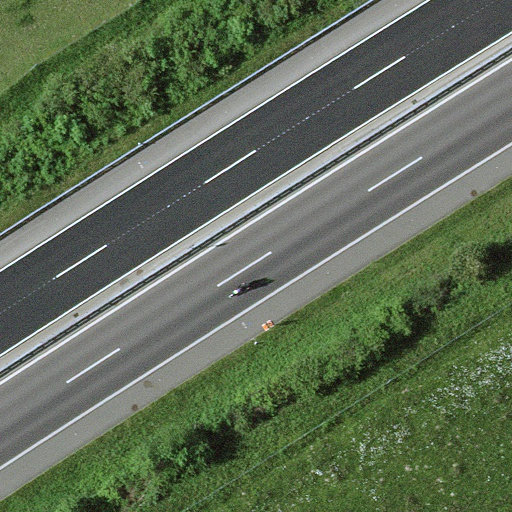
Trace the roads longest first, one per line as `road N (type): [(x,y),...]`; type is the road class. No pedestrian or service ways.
road 1 (motorway): [(0,425),(511,100)]
road 2 (motorway): [(495,0),(0,312)]
